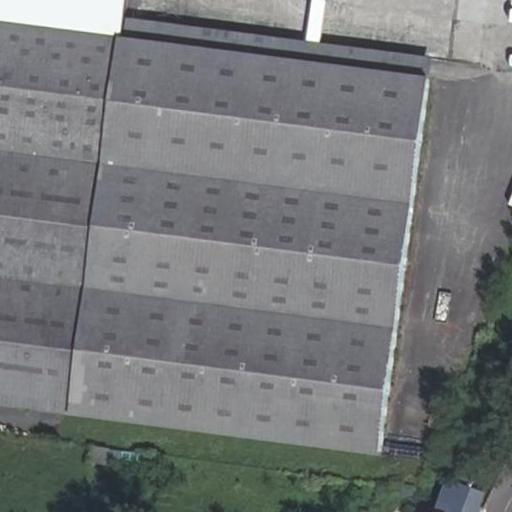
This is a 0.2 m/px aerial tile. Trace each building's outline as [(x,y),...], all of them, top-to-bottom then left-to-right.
[(131,39),(133,19),(135,0),(0,0),(0,23),(124,39),(131,39)] [(145,43),(148,21),(133,19),(131,39),(145,43)] [(431,57),(148,21),(145,43),(429,79),(431,57)] [(0,406),(75,417),(124,39),(0,23),(0,406)] [(75,417),(93,418),(145,43),(131,39),(124,39),(75,417)] [(380,455),(429,79),(145,43),(93,418),(380,455)] [(108,466),(111,450),(92,447),(91,463),(108,466)] [(465,486),(451,481),(439,511),(463,511),(472,490),(471,490),(473,486),(478,486),(485,483),(488,479),(490,475),(490,467),(487,460),(482,456),(477,454),(471,454),(467,455),(463,458),(460,460),(458,466),(457,470),(458,475),(462,482),(466,484),(465,486)]
